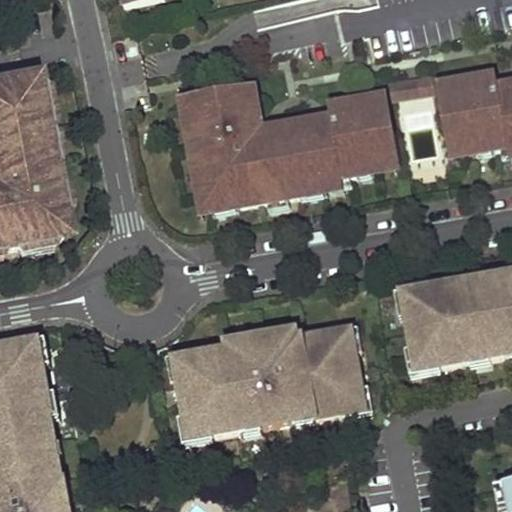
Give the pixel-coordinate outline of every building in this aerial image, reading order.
[(123,0),(126,11),(166,2),(165,0),(123,0)] [(21,86),(37,82),(34,68),(18,71),(21,86)] [(21,86),(18,71),(11,73),(14,87),(21,86)] [(418,83),(421,99),(437,96),(434,80),(418,83)] [(37,82),(21,86),(37,159),(55,246),(60,245),(67,234),(54,167),(50,144),(38,82),(37,82)] [(456,129),(461,157),(496,150),(496,156),(511,154),(511,153),(511,91),(511,92),(511,96),(501,98),(501,94),(499,82),(443,92),(450,130),(456,129)] [(418,83),(406,85),(409,101),(421,99),(418,83)] [(390,88),(393,104),(409,101),(406,85),(390,88)] [(55,246),(37,159),(21,86),(14,87),(0,89),(0,256),(0,257),(55,246)] [(182,105),(189,141),(191,141),(197,140),(192,113),(251,102),(257,134),(265,133),(258,92),(182,105)] [(202,168),(210,214),(240,208),(241,208),(242,212),(302,201),(301,197),(333,191),(332,187),(344,185),(359,182),(358,176),(392,169),(387,142),(393,141),(386,103),(331,113),(333,124),(334,129),(323,131),(322,126),(277,134),(278,140),(269,142),(270,148),(260,150),(259,144),(257,134),(251,102),(192,113),(197,140),(202,168)] [(456,166),(497,159),(496,156),(496,150),(461,157),(456,129),(450,130),(456,166)] [(265,133),(257,134),(259,144),(269,142),(278,140),(277,134),(276,131),(265,133)] [(196,168),(197,169),(202,168),(197,140),(191,141),(196,168)] [(359,184),(400,177),(393,141),(387,142),(392,169),(358,176),(359,182),(359,184)] [(58,142),(50,144),(54,167),(62,165),(58,142)] [(445,162),(409,169),(412,185),(448,179),(445,162)] [(203,223),(241,217),(240,208),(210,214),(202,168),(197,169),(196,168),(193,168),(203,223)] [(303,205),(347,198),(344,185),(332,187),(333,191),(301,197),(302,201),(303,205)] [(417,352),(421,377),(474,368),(472,361),(482,359),(483,366),(510,361),(509,352),(511,351),(511,284),(507,285),(508,290),(498,292),(497,288),(470,293),(471,298),(461,299),(460,294),(408,304),(412,329),(422,328),(426,350),(417,352)] [(412,329),(417,352),(426,350),(422,328),(412,329)] [(330,338),(330,342),(352,339),(356,360),(365,359),(360,332),(330,338)] [(189,419),(190,424),(194,446),(215,442),(243,437),(245,436),(244,431),(253,430),(254,435),(263,433),(296,427),(306,425),(305,420),(314,418),(315,424),(317,423),(345,418),(365,415),(362,394),(360,388),(353,389),(349,367),(357,366),(356,360),(352,339),(330,342),(303,347),(301,348),(302,354),(292,355),(291,347),(289,347),(282,349),(281,344),(248,350),(249,355),(242,356),(240,357),(242,364),(231,366),(231,361),(229,361),(202,366),(180,370),(184,391),(185,396),(193,395),(197,418),(189,419)] [(302,343),(289,345),(289,347),(291,347),(292,355),(302,354),(301,348),(303,347),(302,343)] [(40,352),(44,373),(53,371),(49,350),(40,352)] [(63,511),(61,499),(59,489),(62,488),(62,487),(58,464),(58,462),(54,463),(53,452),(56,452),(56,450),(51,426),(56,425),(54,411),(49,412),(47,402),(49,402),(49,400),(44,373),(40,352),(13,357),(14,364),(0,366),(0,511),(63,511)] [(242,354),(228,356),(229,361),(231,361),(231,366),(242,364),(240,357),(242,356),(242,354)] [(0,366),(14,364),(13,357),(0,359),(0,366)] [(474,368),(483,366),(482,359),(472,361),(474,368)] [(180,370),(202,366),(201,361),(170,367),(175,392),(184,391),(180,370)] [(353,389),(360,388),(357,366),(349,367),(353,389)] [(362,394),(365,415),(345,418),(345,423),(375,418),(371,392),(362,394)] [(185,396),(189,419),(197,418),(193,395),(185,396)] [(49,402),(47,402),(49,412),(54,411),(56,425),(62,424),(58,399),(49,400),(49,402)] [(305,420),(306,425),(296,427),(297,432),(318,429),(317,423),(315,424),(314,418),(305,420)] [(216,447),(215,442),(194,446),(190,424),(181,426),(186,452),(216,447)] [(253,430),(244,431),(245,436),(243,437),(244,442),(264,438),(263,433),(254,435),(253,430)] [(56,452),(53,452),(54,463),(58,462),(58,464),(65,462),(62,449),(56,450),(56,452)] [(72,499),(69,485),(62,487),(62,488),(59,489),(61,499),(66,498),(67,500),(72,499)] [(350,511),(346,489),(321,494),(323,511),(350,511)]
